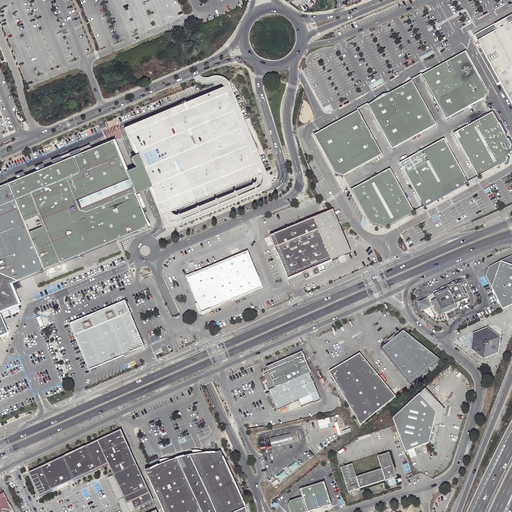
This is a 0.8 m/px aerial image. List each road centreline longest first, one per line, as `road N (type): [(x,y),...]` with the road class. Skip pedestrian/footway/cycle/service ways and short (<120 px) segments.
road 1 (secondary): [(511,219),(0,444)]
road 2 (secondary): [(0,454),(444,259)]
road 3 (unclassified): [(0,470),(383,296)]
road 4 (unclassified): [(408,314),(477,378),(455,466),(432,484),(343,511)]
road 5 (unclassified): [(244,26),(208,63),(0,153)]
road 6 (unclassified): [(256,61),(284,185),(147,245)]
road 7 (unclassified): [(0,157),(210,67),(252,58)]
road 8 (unclassified): [(257,492),(153,263)]
road 9 (unclassified): [(247,215),(287,199),(298,184),(285,120),(292,59)]
road 10 (motorway): [(511,373),(457,511)]
